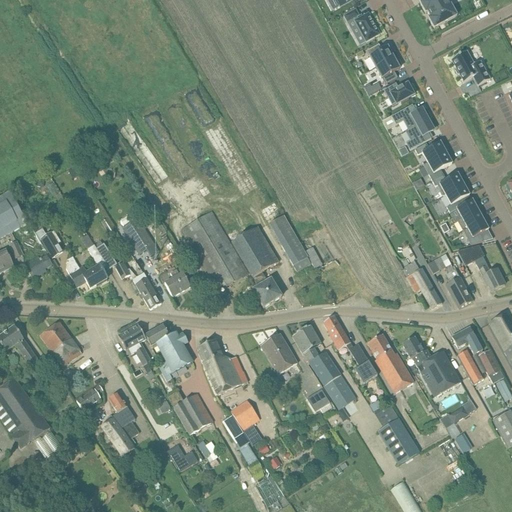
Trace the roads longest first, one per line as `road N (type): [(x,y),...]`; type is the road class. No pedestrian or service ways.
road 1 (tertiary): [(94,312),(234,324),(329,311),(452,318),(511,304)]
road 2 (residential): [(420,57),(511,229)]
